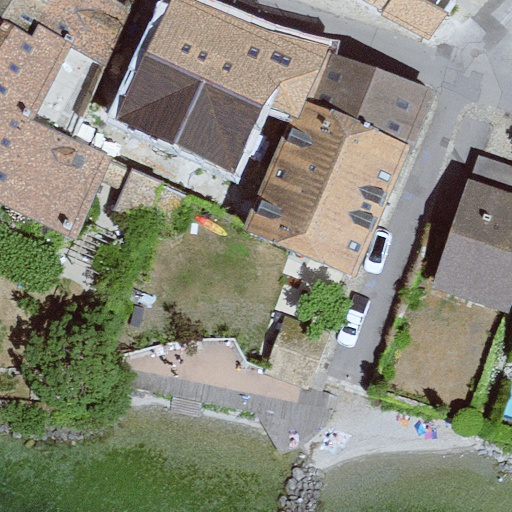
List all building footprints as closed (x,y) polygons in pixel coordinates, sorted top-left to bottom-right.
[(0,0),(0,202),(85,236),(101,206),(107,192),(116,162),(69,131),(87,59),(118,64),(137,5),(127,0),(0,0)] [(368,0),(452,31),(486,0),(368,0)] [(442,96),(338,57),(315,115),(421,152),(442,96)] [(315,115),(298,109),(253,236),(366,280),(421,152),(315,115)] [(511,160),(481,154),(448,300),(511,314),(511,160)] [(107,192),(101,206),(120,213),(114,227),(150,242),(156,229),(180,239),(194,205),(133,180),(125,200),(107,192)]
